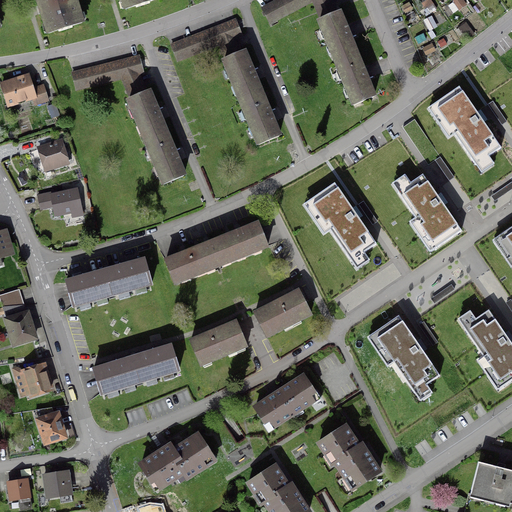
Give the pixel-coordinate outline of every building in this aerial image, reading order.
[(81,24),(73,0),(36,0),(39,7),(41,7),(42,10),(42,12),(41,13),(47,34),(81,24)] [(156,0),(121,0),(125,10),(156,0)] [(279,0),(264,9),(261,10),(269,24),(287,15),(313,1),(314,0),(279,0)] [(321,21),(336,16),(329,0),(314,0),(313,1),(321,21)] [(363,73),(356,56),(349,39),(349,38),(348,35),(347,32),(346,32),(339,14),(336,16),(321,21),(318,23),(336,64),(353,106),(373,98),(366,80),(365,76),(364,73),(363,73)] [(176,62),(219,45),(234,39),(241,36),(235,21),(170,46),(176,62)] [(219,45),(226,61),(241,55),(234,39),(219,45)] [(270,116),(269,112),(268,113),(261,95),(253,78),(254,78),(253,75),(252,71),(251,72),(243,54),(241,55),(226,61),(223,62),(240,104),(258,146),(278,137),(271,119),(270,116)] [(71,75),(75,90),(122,79),(137,75),(143,74),(139,58),(71,75)] [(131,101),(145,95),(137,75),(122,79),(131,101)] [(17,80),(9,82),(10,84),(1,86),(7,106),(34,97),(37,105),(48,102),(43,87),(32,90),(28,78),(18,81),(17,80)] [(459,89),(427,111),(448,142),(456,137),(482,175),(494,166),(488,158),(501,149),(459,89)] [(173,152),(166,135),(158,118),(159,117),(158,114),(156,111),(148,93),(145,95),(131,101),(128,102),(145,143),(163,185),(183,177),(175,159),(176,159),(175,155),(174,152),(173,152)] [(44,171),(67,163),(61,143),(38,150),(44,171)] [(405,178),(392,186),(416,220),(409,224),(430,255),(461,233),(423,178),(411,186),(405,178)] [(335,186),(304,208),(324,237),(331,233),(357,272),(370,263),(364,255),(376,246),(335,186)] [(50,194),(37,197),(39,206),(51,203),(54,216),(81,210),(76,191),(50,196),(50,194)] [(174,284),(204,272),(236,260),(267,247),(258,225),(242,231),(227,237),(211,244),(196,250),(180,256),(165,262),(174,284)] [(511,227),(499,237),(511,255),(511,227)] [(66,284),(72,307),(111,296),(150,285),(144,262),(124,267),(105,273),(85,278),(66,284)] [(0,302),(2,308),(23,306),(18,290),(0,295),(0,302)] [(265,338),(310,315),(298,292),(254,315),(265,338)] [(27,314),(26,315),(23,306),(2,308),(13,345),(34,338),(27,314)] [(511,345),(488,311),(463,329),(504,386),(511,380),(511,345)] [(399,315),(374,332),(415,393),(439,377),(399,315)] [(246,347),(236,323),(190,342),(199,366),(246,347)] [(100,394),(139,382),(178,370),(171,348),(151,354),(132,360),(112,366),(93,372),(100,394)] [(24,373),(16,369),(12,370),(18,389),(25,387),(27,396),(30,395),(30,396),(50,390),(43,367),(24,373)] [(313,393),(302,377),(255,408),(265,425),(268,422),(272,428),(290,416),(291,417),(292,416),(292,415),(311,402),(313,404),(320,399),(315,392),(313,393)] [(64,438),(57,415),(53,416),(51,409),(34,412),(45,444),(64,438)] [(379,473),(365,452),(362,453),(345,427),(318,444),(325,455),(328,453),(345,480),(348,478),(355,488),(379,473)] [(173,452),(169,446),(140,465),(151,482),(154,480),(160,489),(183,473),(186,479),(206,466),(204,463),(211,458),(197,436),(173,452)] [(511,501),(511,472),(498,469),(478,464),(470,494),(510,504),(511,501)] [(307,511),(294,491),(291,493),(274,467),(247,484),(254,495),(258,493),(269,511),(307,511)] [(46,498),(70,494),(67,473),(43,477),(46,498)] [(30,510),(26,480),(7,483),(10,501),(19,500),(20,511),(30,510)]
